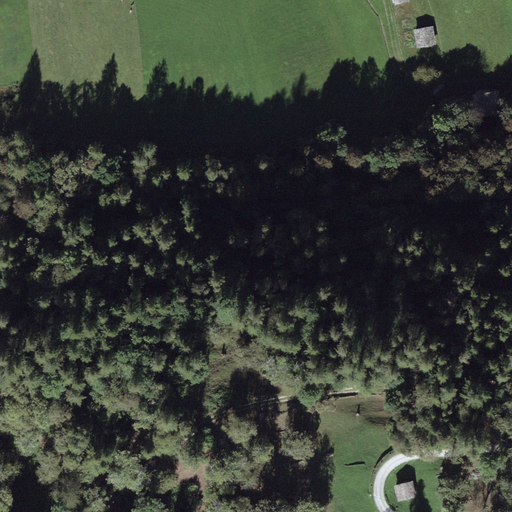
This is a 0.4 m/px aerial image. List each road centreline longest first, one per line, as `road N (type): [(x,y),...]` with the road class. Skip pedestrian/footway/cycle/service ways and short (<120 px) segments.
road 1 (track): [(511,185),(384,198),(88,191),(0,212)]
road 2 (track): [(511,381),(425,375),(253,403),(167,447),(93,511)]
road 3 (track): [(511,84),(379,90),(363,77),(332,0)]
road 4 (track): [(511,448),(392,457),(377,493),(387,511)]
